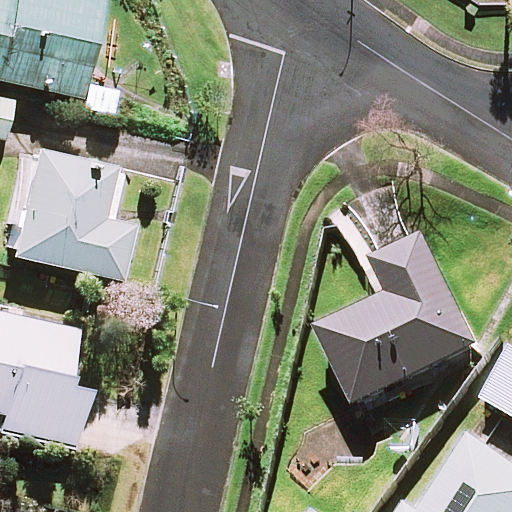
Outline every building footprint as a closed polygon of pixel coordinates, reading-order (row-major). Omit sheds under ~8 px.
[(100,0),(0,0),(0,84),(79,101),(100,0)] [(0,140),(2,141),(10,103),(0,101),(0,140)] [(88,158),(30,147),(8,260),(121,282),(131,229),(107,224),(116,180),(85,174),(88,158)] [(474,349),(420,240),(367,267),(384,300),(313,335),(351,411),(474,349)] [(76,332),(0,316),(0,415),(0,416),(0,417),(0,435),(72,450),(83,393),(64,389),(76,332)] [(511,354),(507,352),(479,402),(511,421),(511,354)] [(511,511),(511,471),(467,441),(419,511),(511,511)]
